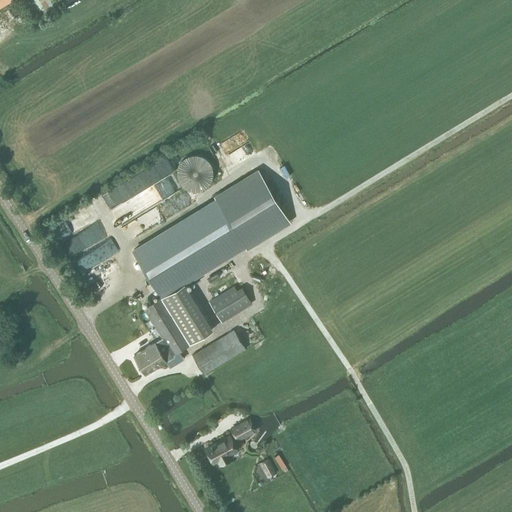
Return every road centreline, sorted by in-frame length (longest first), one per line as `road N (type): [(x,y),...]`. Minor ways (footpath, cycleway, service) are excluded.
road 1 (track): [(511,93),(263,245),(405,466),(413,511)]
road 2 (tertiary): [(198,511),(0,193)]
road 3 (track): [(304,218),(261,154),(120,241),(136,283),(79,320)]
road 4 (track): [(0,466),(130,401)]
